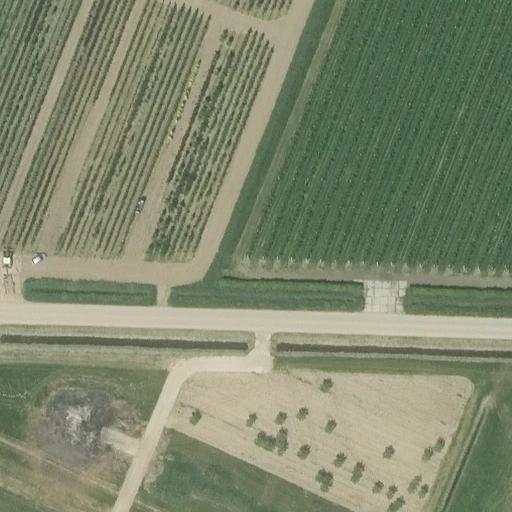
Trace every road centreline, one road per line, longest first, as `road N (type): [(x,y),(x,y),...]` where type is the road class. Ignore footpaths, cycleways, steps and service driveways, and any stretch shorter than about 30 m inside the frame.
road 1 (unclassified): [(511,329),(0,313)]
road 2 (track): [(426,511),(476,393),(511,374)]
